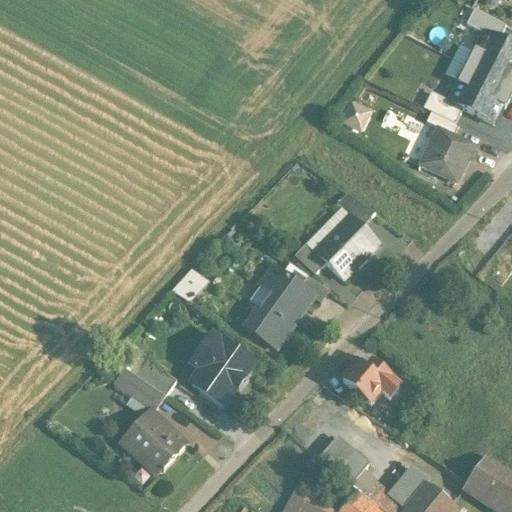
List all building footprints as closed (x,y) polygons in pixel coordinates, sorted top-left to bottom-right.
[(506,30),(474,13),(466,28),(484,38),(498,45),(506,30)] [(471,56),(464,71),(511,95),(511,51),(498,45),(484,38),(474,57),(471,56)] [(459,87),(449,107),(463,114),(494,129),(503,112),(505,113),(511,97),(511,95),(464,71),(456,85),(459,87)] [(422,113),(456,129),(463,114),(449,107),(430,97),(422,113)] [(456,129),(429,116),(424,127),(436,133),(452,141),(457,130),(456,129)] [(452,141),(436,133),(419,170),(456,188),(473,151),(452,141)] [(374,219),(346,199),(336,209),(349,221),(360,233),(374,219)] [(349,221),(313,257),(343,286),(378,250),(360,233),(349,221)] [(511,257),(496,246),(490,254),(511,269),(511,257)] [(323,272),(306,255),(298,264),(315,280),(323,272)] [(273,273),(259,292),(249,309),(257,314),(244,333),(275,355),(312,303),(313,301),(300,292),(273,273)] [(172,295),(188,306),(207,286),(191,274),(172,295)] [(328,297),(307,282),(300,292),(313,301),(312,303),(320,309),(328,297)] [(253,368),(211,339),(196,360),(207,368),(191,390),(222,412),(253,368)] [(176,386),(146,366),(136,381),(164,402),(165,402),(176,386)] [(398,393),(371,369),(365,377),(356,369),(342,386),(370,410),(380,397),(389,404),(398,393)] [(164,402),(124,373),(113,389),(150,416),(153,419),(164,402)] [(153,419),(150,416),(119,448),(155,482),(186,450),(153,419)] [(379,511),(389,499),(362,477),(368,470),(335,443),(318,464),(336,480),(359,499),(375,511),(379,511)] [(511,511),(511,477),(485,460),(464,491),(495,511),(511,511)] [(414,469),(389,499),(404,511),(408,511),(432,483),(414,469)] [(408,511),(454,511),(455,511),(453,510),(458,504),(432,483),(408,511)] [(301,499),(293,511),(312,511),(316,507),(301,499)] [(375,511),(359,499),(345,511),(375,511)] [(404,511),(389,499),(379,511),(404,511)]
